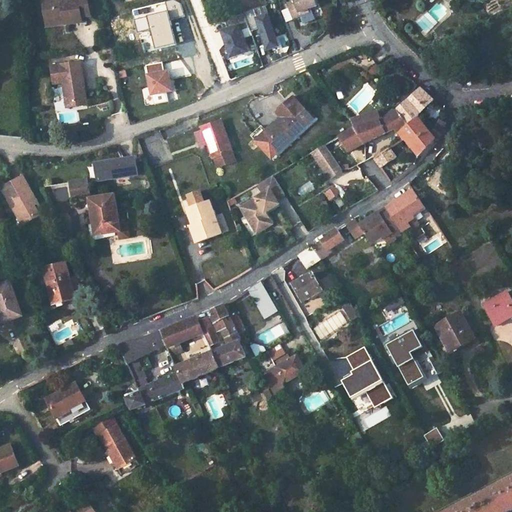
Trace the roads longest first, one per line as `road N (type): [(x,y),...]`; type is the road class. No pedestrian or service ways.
road 1 (residential): [(0,398),(245,278),(388,190)]
road 2 (residential): [(230,92),(85,145),(0,141)]
road 3 (residential): [(378,31),(230,92)]
road 4 (residential): [(388,190),(449,132),(457,93)]
